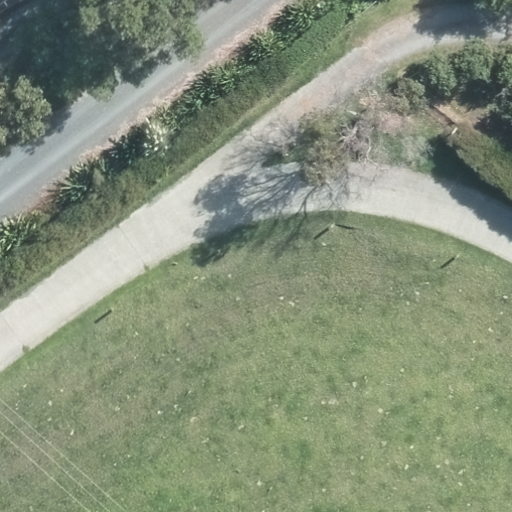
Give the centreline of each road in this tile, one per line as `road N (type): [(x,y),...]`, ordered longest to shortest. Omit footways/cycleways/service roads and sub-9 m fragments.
road 1 (track): [(0,345),(148,235),(245,196),(351,183),(458,205),(511,231)]
road 2 (track): [(148,235),(399,38),(465,18),(511,20)]
road 3 (track): [(229,0),(0,189)]
